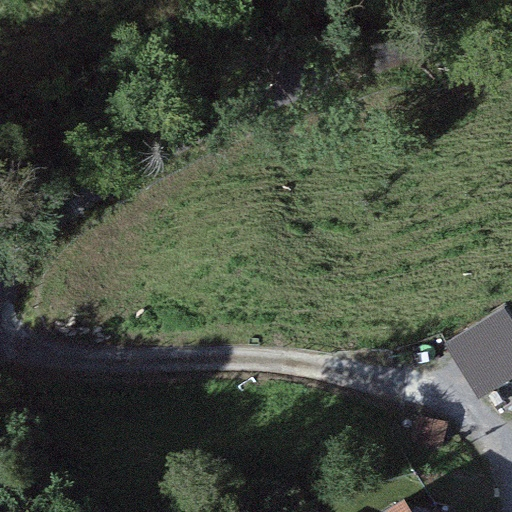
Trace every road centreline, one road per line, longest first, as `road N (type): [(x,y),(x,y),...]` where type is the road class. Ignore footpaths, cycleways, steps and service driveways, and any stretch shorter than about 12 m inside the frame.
road 1 (track): [(511,10),(246,100),(101,180),(0,264)]
road 2 (track): [(0,319),(38,359),(230,359),(376,372),(466,408),(511,451)]
